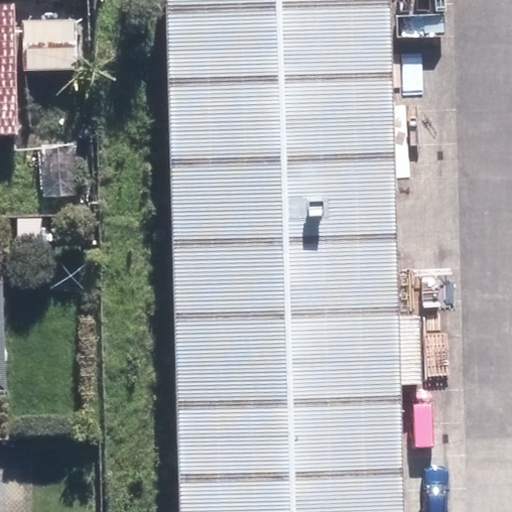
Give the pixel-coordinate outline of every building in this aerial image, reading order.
[(0,0),(0,127),(19,127),(14,0),(0,0)] [(408,511),(387,0),(152,0),(173,511),(408,511)] [(82,17),(28,16),(26,68),(81,70),(82,17)] [(91,156),(34,157),(34,198),(91,197),(91,156)] [(0,379),(12,378),(6,270),(0,270),(0,379)]
